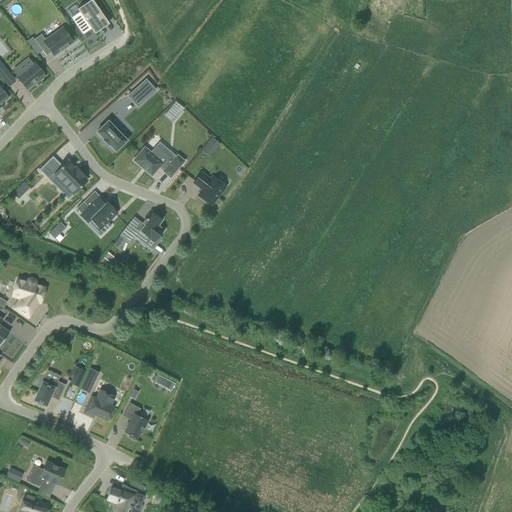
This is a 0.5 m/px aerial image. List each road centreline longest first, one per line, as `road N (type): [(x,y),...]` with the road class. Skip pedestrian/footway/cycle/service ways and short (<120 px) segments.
road 1 (residential): [(0,399),(52,325),(114,328),(190,232),(182,213),(100,172),(42,100)]
road 2 (track): [(418,373),(407,390),(386,392),(139,302)]
